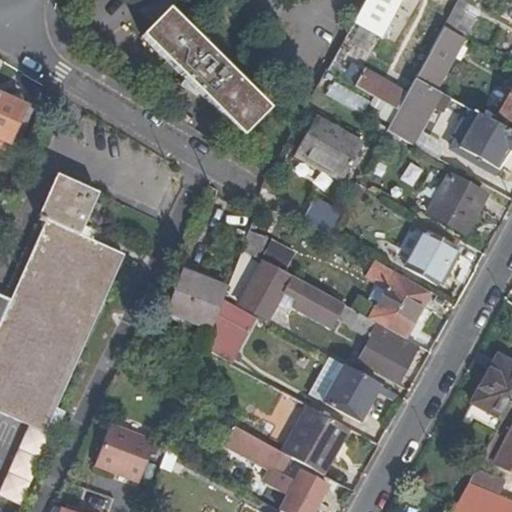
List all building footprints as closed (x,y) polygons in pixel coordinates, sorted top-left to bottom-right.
[(400,0),(364,0),(353,23),(379,38),(380,38),(400,0)] [(478,10),(459,0),(444,27),(463,38),(478,10)] [(269,111),(168,10),(142,37),(243,138),(269,111)] [(374,48),(379,38),(353,23),(347,33),(374,48)] [(453,61),(465,39),(463,38),(444,27),(415,80),(434,91),(451,60),(453,61)] [(331,63),(325,73),(332,76),(337,66),(347,71),(359,49),(345,40),(332,63),(331,63)] [(364,72),(355,89),(397,112),(406,96),(364,72)] [(434,91),(415,80),(406,96),(397,112),(387,132),(397,138),(412,147),(441,95),(434,91)] [(511,94),(500,116),(511,123),(511,94)] [(0,148),(6,151),(25,108),(0,96),(0,148)] [(475,114),(460,139),(465,139),(479,116),(475,114)] [(511,154),(511,134),(479,116),(465,139),(460,139),(456,146),(459,150),(459,151),(494,170),(506,151),(511,154)] [(363,146),(314,119),(294,156),(342,183),(363,146)] [(391,150),(397,138),(387,132),(380,143),(391,150)] [(9,165),(16,168),(26,146),(19,143),(9,165)] [(406,164),(398,181),(411,186),(418,169),(406,164)] [(0,395),(46,290),(80,210),(89,191),(55,176),(36,218),(39,219),(37,222),(44,224),(10,301),(0,323),(0,395)] [(484,196),(450,178),(429,216),(449,227),(452,222),(466,230),(484,196)] [(46,290),(0,395),(0,414),(45,435),(122,256),(78,236),(97,194),(89,191),(80,210),(46,290)] [(370,201),(354,192),(346,205),(363,214),(370,201)] [(341,214),(315,200),(309,209),(336,224),(341,214)] [(309,209),(301,226),(328,238),(336,224),(309,209)] [(436,286),(460,243),(420,220),(415,230),(425,235),(406,269),(436,286)] [(272,245),(263,262),(285,274),(294,257),(272,245)] [(373,263),(364,280),(386,292),(395,275),(373,263)] [(374,324),(370,322),(292,278),(290,282),(263,267),(240,307),(267,322),(283,294),(295,302),(291,309),(330,331),(336,321),(348,328),(348,329),(366,339),(374,324)] [(180,275),(203,283),(205,278),(182,270),(180,275)] [(217,320),(223,302),(227,292),(203,283),(180,275),(166,313),(212,331),(217,320)] [(404,341),(429,294),(395,275),(386,292),(370,322),(374,324),(378,326),(404,341)] [(1,297),(0,300),(0,323),(10,301),(1,297)] [(249,337),(258,320),(223,302),(217,320),(249,337)] [(204,351),(234,367),(249,337),(217,320),(212,331),(204,351)] [(405,369),(417,348),(404,341),(378,326),(358,362),(397,384),(402,375),(405,369)] [(502,421),(511,402),(511,366),(497,358),(471,404),(502,421)] [(330,360),(309,397),(323,404),(344,367),(330,360)] [(359,424),(379,387),(344,367),(323,404),(359,424)] [(322,476),(347,430),(309,409),(283,455),(322,476)] [(511,426),(494,463),(511,471),(511,426)] [(154,444),(109,428),(94,469),(139,486),(154,444)] [(235,430),(226,448),(272,473),(266,485),(288,497),(295,484),(276,473),(284,457),(235,430)] [(475,469),(467,484),(495,497),(502,481),(475,469)] [(313,511),(327,487),(301,473),(295,484),(288,497),(280,511),(313,511)] [(467,484),(454,508),(451,511),(511,511),(511,503),(495,497),(467,484)] [(89,495),(88,511),(109,511),(110,495),(89,495)]
